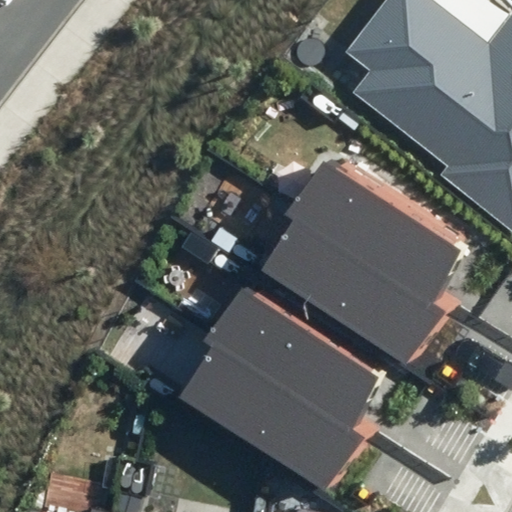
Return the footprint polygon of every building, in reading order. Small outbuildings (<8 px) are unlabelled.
[(511,14),(489,43),(432,0),(385,0),(346,51),(371,70),(353,93),(447,166),(440,174),(511,229),(511,14)] [(288,211),(296,216),(432,304),(469,247),(325,155),(288,211)] [(432,304),(296,216),(261,269),(409,365),(444,312),(432,304)] [(206,339),(213,344),(350,432),(386,375),(242,283),(206,339)] [(350,432),(213,344),(178,397),(326,492),(360,440),(350,432)]
